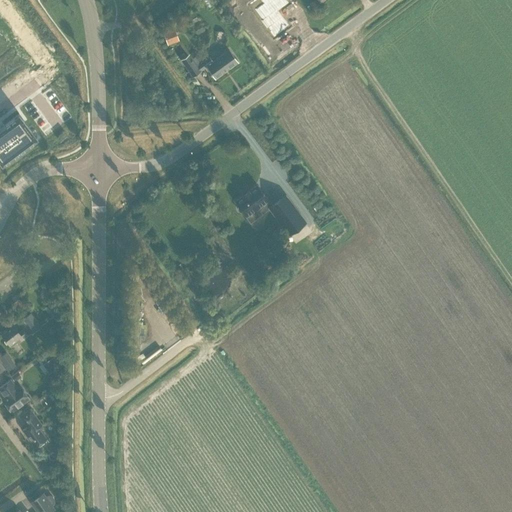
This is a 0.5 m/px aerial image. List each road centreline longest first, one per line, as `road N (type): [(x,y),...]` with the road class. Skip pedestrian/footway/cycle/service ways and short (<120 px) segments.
road 1 (track): [(350,24),(357,46),(275,113),(350,217),(349,238),(225,334),(209,344),(194,336)]
road 2 (tertiary): [(102,511),(99,168)]
road 3 (tertiary): [(99,168),(169,158),(384,0)]
road 4 (unclassified): [(99,168),(86,0)]
road 5 (residential): [(0,2),(52,69),(0,109)]
